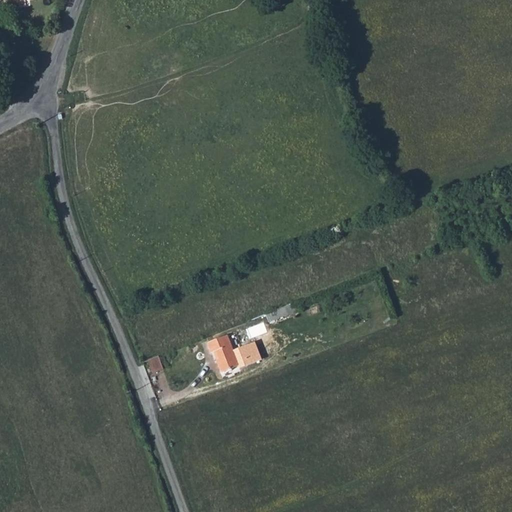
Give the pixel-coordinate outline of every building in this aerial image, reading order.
[(21,182),(19,176),(10,181),(12,186),(21,182)] [(252,320),(255,327),(269,321),(269,322),(296,312),(293,304),(252,320)] [(228,335),(236,354),(240,352),(242,351),(235,332),(228,335)] [(217,361),(222,373),(240,366),(242,371),(247,369),(240,352),(236,354),(228,335),(208,343),(212,353),(214,352),(216,351),(220,360),(217,361)] [(148,361),(153,373),(164,369),(159,356),(148,361)]
